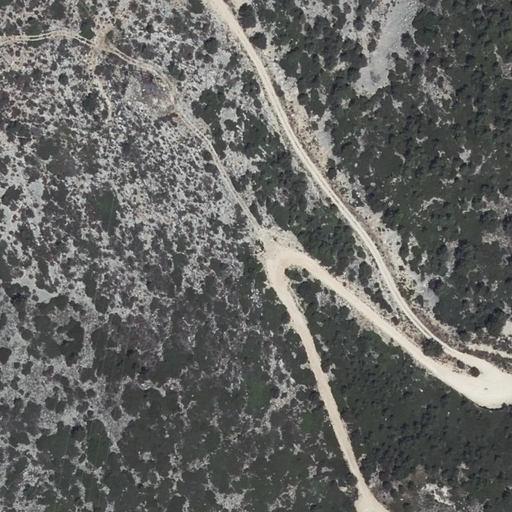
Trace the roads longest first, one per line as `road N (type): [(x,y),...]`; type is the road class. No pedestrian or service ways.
road 1 (track): [(376,511),(272,269),(278,254),(304,261),(439,370),(474,389),(511,388)]
road 2 (track): [(500,391),(492,370),(440,345),(394,295),(364,232),(325,192),(216,0)]
